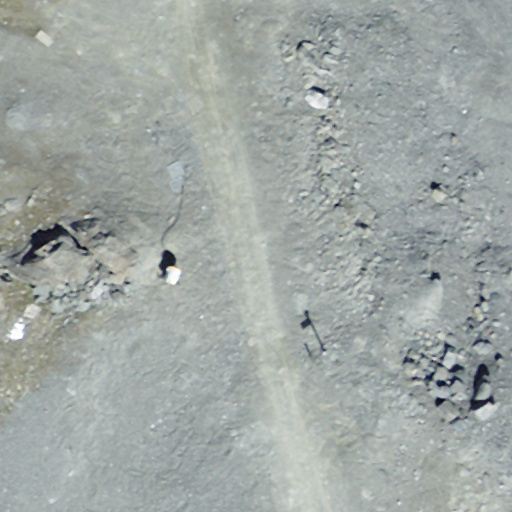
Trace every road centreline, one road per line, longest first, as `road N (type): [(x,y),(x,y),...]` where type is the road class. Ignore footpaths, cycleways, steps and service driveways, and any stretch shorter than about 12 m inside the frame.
road 1 (track): [(192,0),(233,246),(325,511)]
road 2 (track): [(206,97),(146,57),(59,17),(0,3)]
